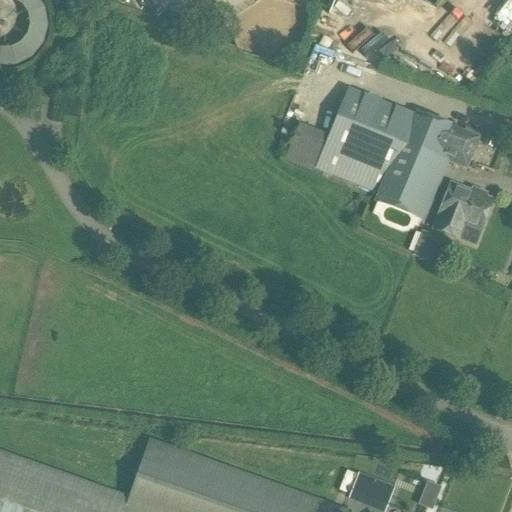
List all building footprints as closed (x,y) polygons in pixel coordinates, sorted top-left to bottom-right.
[(0,0),(0,52),(21,61),(44,0),(0,0)] [(325,137),(313,168),(345,181),(379,195),(378,197),(423,215),(439,176),(440,176),(446,160),(465,167),(466,168),(479,136),(466,131),(464,135),(450,128),(448,132),(444,130),(439,128),(358,95),(353,107),(339,143),(332,140),(325,137)] [(447,194),(434,230),(460,239),(476,245),(480,232),(492,199),(491,199),(462,189),(450,185),(447,194)] [(416,249),(413,258),(431,266),(441,241),(432,238),(426,253),(416,249)] [(0,450),(0,511),(344,511),(149,444),(131,496),(0,450)] [(360,477),(350,499),(380,511),(385,511),(394,491),(360,477)]
